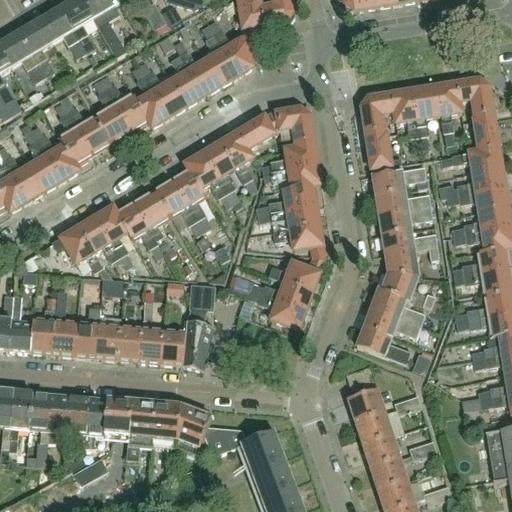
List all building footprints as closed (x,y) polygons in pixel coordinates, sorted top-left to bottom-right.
[(120,21),(107,0),(82,0),(79,2),(93,25),(116,64),(126,58),(121,50),(108,28),(120,21)] [(265,31),(262,13),(263,12),(261,2),(250,3),(249,0),(238,0),(245,35),(249,34),(265,31)] [(295,22),(291,0),(273,0),(275,11),(263,12),(262,13),(265,31),(292,27),(295,22)] [(372,13),(370,0),(343,0),(346,14),(349,17),(372,13)] [(396,0),(370,0),(372,13),(397,9),(396,0)] [(423,5),(421,0),(396,0),(397,9),(423,5)] [(93,25),(79,2),(59,14),(86,59),(90,66),(99,61),(87,40),(88,40),(82,31),(93,25)] [(173,7),(158,16),(154,8),(141,16),(154,37),(181,20),(173,7)] [(86,59),(59,14),(38,26),(52,49),(62,43),(67,52),(68,51),(76,65),(86,59)] [(52,49),(38,26),(18,39),(31,61),(52,49)] [(222,38),(215,27),(209,31),(214,39),(215,41),(222,38)] [(215,41),(214,39),(209,31),(202,35),(208,45),(208,46),(215,41)] [(240,82),(254,73),(249,45),(241,46),(231,52),(222,37),(222,38),(215,41),(240,82)] [(35,90),(45,84),(37,70),(31,61),(18,39),(0,49),(0,56),(10,74),(21,67),(27,76),(35,90)] [(240,82),(215,41),(208,46),(206,46),(215,61),(207,67),(222,93),(240,82)] [(168,42),(159,47),(166,58),(175,53),(168,42)] [(187,58),(181,48),(174,52),(181,62),(187,58)] [(0,79),(10,74),(0,56),(0,103),(3,108),(11,121),(20,116),(0,82),(0,79)] [(222,93),(207,67),(197,72),(188,58),(187,58),(181,62),(180,62),(205,103),(222,93)] [(205,103),(180,62),(171,67),(180,82),(172,87),(188,113),(205,103)] [(45,64),(37,70),(45,84),(54,78),(45,64)] [(146,69),(140,73),(146,83),(152,79),(146,69)] [(139,87),(146,83),(140,73),(133,77),(139,87)] [(188,113),(172,87),(163,93),(154,78),(152,79),(146,83),(171,124),(188,113)] [(108,82),(101,86),(107,97),(114,92),(108,82)] [(146,83),(139,87),(137,88),(146,103),(137,108),(153,134),(171,124),(146,83)] [(494,123),(489,87),(484,85),(462,88),(465,106),(473,105),(476,126),(494,123)] [(100,101),(107,97),(101,86),(94,91),(100,101)] [(462,118),(461,107),(465,106),(462,88),(437,92),(442,122),(441,122),(444,139),(445,139),(453,138),(454,137),(451,120),(462,118)] [(153,134),(137,108),(133,101),(125,106),(116,91),(114,92),(107,97),(132,137),(137,133),(139,136),(149,129),(153,135),(153,134)] [(442,122),(437,92),(412,96),(419,143),(420,143),(428,141),(431,141),(428,124),(441,122),(442,122)] [(38,96),(29,102),(33,108),(42,103),(38,96)] [(419,143),(412,96),(386,100),(389,119),(395,118),(396,129),(408,127),(410,144),(413,144),(419,143)] [(107,97),(100,101),(99,102),(108,117),(99,122),(114,148),(132,137),(107,97)] [(385,141),(382,120),(389,119),(386,100),(364,104),(361,108),(367,143),(385,141)] [(67,101),(59,105),(68,120),(76,115),(67,101)] [(0,103),(0,123),(2,127),(11,121),(3,108),(0,103)] [(59,105),(53,109),(61,124),(68,120),(59,105)] [(55,122),(49,112),(44,115),(49,125),(55,122)] [(110,150),(95,124),(86,130),(77,114),(76,115),(68,120),(92,160),(110,150)] [(315,151),(310,117),(306,114),(270,119),(277,139),(280,137),(294,135),(297,153),(315,151)] [(248,157),(277,139),(270,119),(237,139),(248,157)] [(92,160),(68,120),(61,124),(60,125),(64,132),(69,140),(60,145),(64,152),(80,178),(81,177),(78,172),(88,166),(87,164),(92,160)] [(500,154),(494,123),(476,126),(475,126),(479,151),(468,152),(469,159),(500,154)] [(38,132),(31,137),(38,147),(45,143),(38,132)] [(31,151),(38,147),(31,137),(25,141),(31,151)] [(455,149),(453,138),(445,139),(447,150),(455,149)] [(253,165),(248,157),(237,139),(220,149),(236,176),(235,176),(244,191),(246,190),(252,186),(254,186),(245,170),(253,165)] [(391,166),(387,140),(385,141),(367,143),(372,175),(403,170),(402,164),(391,166)] [(428,141),(420,143),(422,154),(430,153),(428,141)] [(80,178),(64,152),(55,157),(46,142),(45,143),(38,147),(62,188),(80,178)] [(414,155),(422,154),(420,143),(419,143),(413,144),(414,155)] [(38,147),(31,151),(29,152),(38,167),(30,172),(45,198),(62,188),(38,147)] [(236,176),(220,149),(203,160),(228,201),(234,198),(236,197),(226,181),(235,176),(236,176)] [(315,151),(297,153),(286,155),(288,166),(271,169),(271,171),(272,178),(318,171),(315,151)] [(4,153),(0,155),(0,161),(4,167),(10,163),(4,153)] [(503,173),(500,154),(469,159),(453,162),(453,163),(455,171),(455,172),(471,169),(473,179),(503,174),(503,173)] [(228,201),(203,160),(186,170),(206,203),(207,203),(202,196),(210,191),(219,207),(220,206),(228,201)] [(45,198),(30,172),(20,178),(11,163),(10,163),(4,167),(28,209),(45,198)] [(455,171),(453,163),(442,165),(443,173),(455,171)] [(4,167),(0,169),(0,180),(4,187),(0,189),(0,200),(11,219),(28,209),(4,167)] [(206,203),(186,170),(185,170),(188,175),(178,181),(179,184),(173,187),(198,228),(205,224),(206,223),(197,209),(206,203)] [(263,172),(265,179),(272,178),(271,171),(263,172)] [(322,191),(318,171),(272,178),(274,186),(274,188),(291,185),(293,194),(285,196),(316,191),(322,191)] [(404,190),(427,187),(425,174),(373,183),(376,203),(405,198),(404,190)] [(507,194),(503,174),(473,179),(475,189),(458,192),(459,193),(459,194),(460,202),(507,194)] [(274,186),(272,178),(265,179),(266,188),(274,186)] [(259,197),(252,186),(246,190),(252,201),(259,197)] [(198,228),(173,187),(156,198),(171,224),(180,219),(189,234),(191,233),(198,228)] [(460,202),(459,194),(459,193),(455,194),(454,190),(439,192),(440,195),(442,206),(460,202)] [(316,211),(315,204),(318,204),(316,191),(285,196),(287,206),(270,209),(270,211),(271,219),(316,211)] [(510,214),(507,194),(460,202),(462,210),(462,212),(478,209),(480,220),(510,214)] [(234,198),(228,201),(234,211),(240,208),(234,198)] [(431,214),(429,200),(406,204),(405,198),(376,203),(380,222),(431,214)] [(11,219),(0,200),(0,218),(7,214),(11,219)] [(168,247),(159,231),(168,226),(152,200),(135,210),(159,252),(167,247),(168,247)] [(226,216),(234,211),(228,201),(220,206),(226,216)] [(462,210),(460,202),(442,206),(444,216),(459,213),(458,211),(462,210)] [(159,252),(135,210),(128,214),(127,212),(116,218),(133,247),(141,242),(150,257),(151,256),(158,252),(159,252)] [(259,213),(260,221),(271,219),(270,211),(259,213)] [(320,231),(316,211),(271,219),(273,227),(273,229),(290,226),(292,235),(292,236),(320,231)] [(133,247),(116,218),(113,214),(96,224),(120,266),(127,262),(128,261),(119,246),(128,240),(132,247),(133,247)] [(411,230),(434,226),(431,214),(380,222),(383,242),(412,237),(411,230)] [(511,234),(511,226),(510,214),(480,220),(481,228),(465,231),(465,233),(467,241),(467,242),(511,234)] [(273,227),(271,219),(260,221),(261,229),(273,227)] [(120,266),(96,224),(78,235),(94,261),(103,256),(112,271),(113,270),(120,266)] [(205,224),(198,228),(204,238),(211,234),(205,224)] [(191,232),(198,243),(205,239),(204,238),(198,228),(191,232)] [(312,263),(312,264),(325,266),(325,265),(323,251),(320,231),(292,236),(292,235),(275,238),(276,248),(293,246),(295,256),(310,253),(312,263)] [(454,235),(455,243),(467,241),(465,233),(454,235)] [(511,254),(511,234),(467,242),(468,249),(468,250),(484,248),(486,257),(478,258),(478,261),(510,256),(510,254),(511,254)] [(94,261),(78,235),(61,245),(60,244),(52,248),(58,259),(66,255),(76,271),(86,266),(95,281),(103,276),(94,261)] [(438,253),(436,240),(413,244),(412,237),(383,242),(386,262),(420,256),(429,255),(438,253)] [(468,249),(467,242),(467,241),(455,243),(456,251),(468,249)] [(199,247),(205,257),(212,253),(206,243),(199,247)] [(167,247),(159,252),(163,259),(172,254),(167,247)] [(157,265),(164,261),(163,259),(159,252),(158,252),(151,256),(157,265)] [(223,252),(215,257),(222,269),(230,264),(223,252)] [(431,267),(440,266),(438,253),(429,255),(431,267)] [(420,282),(417,262),(421,262),(420,256),(386,262),(389,280),(420,282)] [(511,276),(509,266),(511,266),(510,256),(478,261),(479,269),(463,272),(463,274),(464,282),(465,284),(511,276)] [(127,262),(120,266),(127,276),(133,272),(127,262)] [(286,287),(313,297),(325,266),(312,264),(308,273),(293,267),(290,277),(273,271),(270,281),(286,287)] [(120,280),(127,276),(120,266),(113,270),(120,280)] [(189,268),(183,271),(188,279),(194,276),(189,268)] [(454,275),(455,283),(464,282),(463,274),(454,275)] [(511,296),(511,281),(511,276),(465,284),(466,289),(466,291),(483,289),(485,301),(511,296)] [(24,278),(23,289),(37,290),(38,279),(24,278)] [(420,282),(389,280),(383,296),(407,306),(410,307),(415,295),(420,282)] [(466,289),(465,284),(464,282),(455,283),(456,291),(466,289)] [(102,296),(122,297),(123,286),(103,285),(102,296)] [(306,317),(313,297),(286,287),(282,296),(266,290),(265,292),(262,300),(306,317)] [(254,288),(251,296),(262,300),(265,292),(254,288)] [(166,301),(184,302),(185,290),(167,289),(166,301)] [(260,307),(262,300),(251,296),(230,289),(228,296),(249,303),(251,304),(260,307)] [(219,304),(220,294),(192,291),(189,313),(188,313),(186,337),(183,371),(203,377),(215,334),(206,331),(208,316),(214,317),(215,304),(219,304)] [(426,320),(404,312),(407,306),(383,296),(379,294),(372,314),(421,333),(426,320)] [(472,324),(511,317),(511,296),(485,301),(487,311),(470,314),(472,324)] [(74,362),(77,328),(65,327),(67,299),(59,299),(57,316),(53,360),(74,362)] [(0,355),(9,357),(15,301),(14,301),(14,300),(5,300),(4,325),(0,324),(0,355)] [(271,326),(299,336),(306,317),(262,300),(260,307),(259,309),(275,316),(271,326)] [(427,300),(423,312),(431,315),(436,303),(427,300)] [(31,358),(34,328),(33,328),(20,327),(22,301),(15,301),(9,357),(31,358)] [(144,307),(144,319),(143,325),(153,325),(154,307),(144,307)] [(96,364),(101,312),(102,312),(102,308),(95,308),(94,312),(89,312),(88,329),(77,328),(74,362),(96,364)] [(118,366),(121,332),(121,322),(104,322),(104,320),(107,320),(107,312),(102,312),(101,312),(96,364),(118,366)] [(421,333),(372,314),(365,333),(392,343),(394,336),(417,345),(421,333)] [(53,360),(57,316),(46,315),(45,326),(34,325),(33,328),(34,328),(31,358),(53,360)] [(511,337),(511,317),(472,324),(473,334),(490,332),(492,341),(511,337)] [(457,320),(456,323),(457,328),(469,326),(467,318),(457,320)] [(139,367),(142,334),(143,325),(144,319),(136,319),(134,333),(121,332),(118,366),(139,367)] [(469,326),(457,328),(458,336),(470,334),(469,326)] [(411,358),(389,350),(392,343),(365,333),(357,352),(406,370),(411,358)] [(161,369),(164,336),(142,334),(139,367),(161,369)] [(161,369),(182,371),(183,371),(186,337),(164,336),(161,369)] [(511,358),(511,337),(492,341),(494,351),(484,352),(484,356),(485,363),(511,358)] [(423,355),(421,361),(431,364),(433,358),(423,355)] [(484,356),(472,358),(474,366),(486,364),(485,363),(484,356)] [(511,358),(485,363),(486,364),(487,373),(487,374),(505,371),(506,380),(511,378),(511,358)] [(487,373),(486,364),(474,366),(475,375),(487,373)] [(374,384),(370,373),(347,380),(351,392),(374,384)] [(511,399),(511,378),(506,380),(508,391),(490,394),(490,395),(492,403),(511,399)] [(377,396),(374,384),(351,392),(355,403),(377,396)] [(8,457),(14,397),(0,395),(0,433),(3,434),(1,454),(2,454),(0,468),(7,469),(8,457)] [(377,396),(355,403),(348,405),(356,428),(386,418),(379,395),(377,396)] [(490,395),(478,397),(480,406),(492,404),(492,403),(490,395)] [(29,436),(33,399),(14,397),(8,457),(17,458),(18,435),(29,436)] [(47,462),(48,448),(52,400),(33,399),(29,436),(41,437),(40,448),(39,461),(47,462)] [(492,404),(493,412),(494,413),(511,411),(511,413),(511,399),(492,403),(492,404)] [(67,439),(70,402),(52,400),(48,448),(55,449),(56,438),(67,439)] [(85,453),(89,404),(70,402),(67,439),(78,440),(77,452),(85,453)] [(396,410),(398,415),(420,408),(419,403),(396,410)] [(105,442),(108,405),(89,404),(85,453),(93,453),(94,441),(105,442)] [(481,414),(493,412),(492,404),(480,406),(481,414)] [(129,446),(132,407),(108,405),(105,442),(105,444),(129,446)] [(153,443),(156,409),(132,407),(129,446),(127,465),(140,467),(141,453),(152,454),(153,443)] [(422,414),(420,408),(398,415),(400,421),(422,414)] [(174,479),(177,446),(180,411),(156,409),(153,443),(168,445),(165,479),(174,479)] [(205,443),(208,433),(212,424),(211,423),(180,411),(177,446),(200,454),(205,443)] [(394,441),(386,418),(356,428),(363,451),(394,441)] [(303,511),(285,465),(281,454),(275,438),(247,449),(242,436),(243,436),(208,433),(205,443),(214,462),(242,451),(264,511),(303,511)] [(511,433),(486,438),(486,439),(487,439),(494,486),(494,487),(509,484),(511,499),(511,433)] [(401,464),(394,441),(363,451),(371,474),(401,464)] [(411,455),(413,460),(435,453),(433,448),(411,455)] [(437,459),(435,453),(413,460),(414,466),(437,459)] [(79,493),(89,487),(88,485),(107,475),(105,471),(100,463),(71,479),(79,493)] [(408,486),(401,464),(371,474),(378,496),(408,486)] [(406,511),(416,509),(408,486),(378,496),(383,511),(406,511)] [(425,500),(427,506),(450,498),(448,493),(425,500)] [(452,504),(450,498),(427,506),(429,511),(452,504)]
